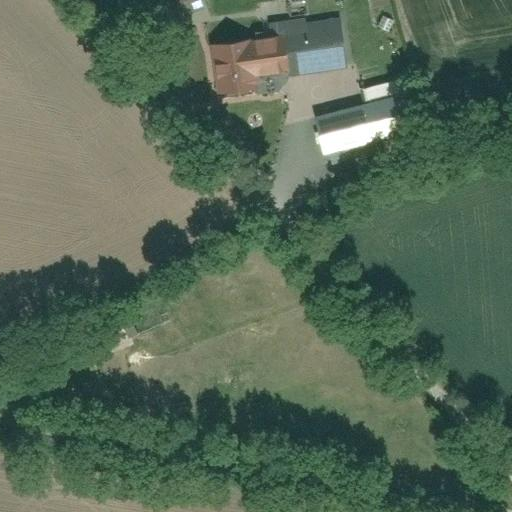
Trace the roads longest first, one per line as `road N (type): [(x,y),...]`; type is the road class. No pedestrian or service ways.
road 1 (unclassified): [(511,475),(80,0)]
road 2 (track): [(0,428),(476,511)]
